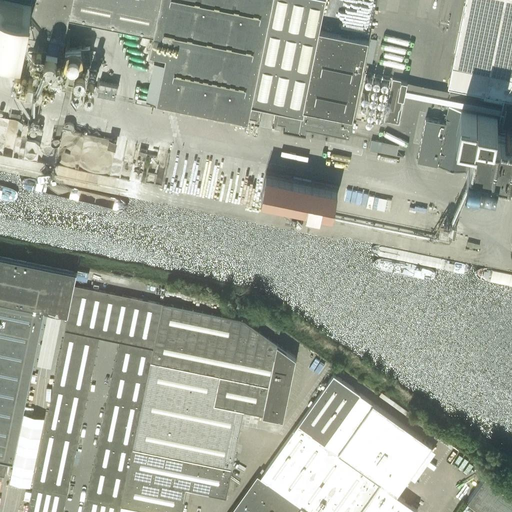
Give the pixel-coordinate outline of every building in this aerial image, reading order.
[(0,0),(0,34),(16,38),(23,40),(22,47),(20,56),(18,69),(29,71),(28,80),(43,83),(45,73),(47,63),(48,63),(50,63),(54,64),(52,72),(60,74),(70,18),(118,29),(123,0),(0,0)] [(123,0),(118,29),(153,36),(149,54),(165,57),(156,102),(247,121),(249,115),(257,117),(257,119),(259,119),(262,106),(262,104),(260,104),(260,105),(251,103),(272,0),(123,0)] [(262,106),(276,109),(276,107),(278,108),(303,113),(304,109),(302,109),(318,29),(323,0),(272,0),(251,103),(260,105),(260,104),(262,104),(262,106)] [(511,0),(464,0),(447,85),(511,99),(511,97),(511,0)] [(276,107),(276,109),(273,122),(275,123),(276,121),(285,122),(284,128),(283,128),(305,133),(305,132),(304,132),(306,127),(348,135),(368,39),(318,29),(302,109),(304,109),(303,113),(278,108),(276,107)] [(22,47),(23,40),(16,38),(14,46),(22,47)] [(66,63),(75,62),(82,62),(82,64),(91,63),(89,45),(65,47),(66,63)] [(14,47),(10,64),(17,66),(21,48),(14,47)] [(78,68),(74,86),(97,91),(97,93),(115,96),(117,84),(99,81),(98,86),(93,85),(96,72),(78,68)] [(392,78),(384,120),(398,123),(407,81),(392,78)] [(468,170),(478,172),(480,161),(467,158),(475,125),(478,110),(448,104),(445,121),(436,163),(436,164),(438,164),(465,169),(465,170),(468,170)] [(475,125),(467,158),(480,161),(478,172),(494,176),(495,175),(507,178),(507,176),(511,176),(511,132),(497,129),(500,115),(478,110),(475,125)] [(417,159),(436,163),(445,121),(426,117),(417,159)] [(23,121),(21,134),(26,135),(27,128),(34,129),(35,123),(23,121)] [(62,130),(63,131),(64,132),(64,133),(65,133),(66,134),(67,134),(68,134),(69,134),(70,134),(71,133),(72,133),(73,132),(73,131),(74,130),(74,129),(74,128),(74,127),(73,126),(73,125),(72,124),(71,124),(70,123),(69,123),(68,122),(67,123),(66,123),(65,123),(64,124),(63,125),(63,126),(62,126),(62,127),(62,128),(62,129),(62,130)] [(372,140),(370,149),(381,152),(383,142),(372,140)] [(266,171),(264,181),(261,197),(333,212),(338,186),(266,171)] [(44,310),(68,315),(74,285),(76,272),(0,256),(0,472),(4,473),(7,460),(13,462),(28,388),(44,310)] [(33,486),(27,511),(62,511),(88,388),(99,336),(119,340),(109,388),(83,511),(118,511),(162,303),(74,285),(68,315),(53,388),(33,486)] [(162,303),(118,511),(181,511),(187,489),(226,497),(244,410),(282,418),(295,356),(243,319),(162,303)] [(414,511),(417,509),(396,494),(431,445),(359,394),(360,393),(333,374),(260,476),(257,474),(230,511),(414,511)] [(439,434),(407,411),(405,415),(437,437),(439,434)] [(511,511),(511,483),(490,468),(467,501),(479,510),(482,511),(511,511)]
